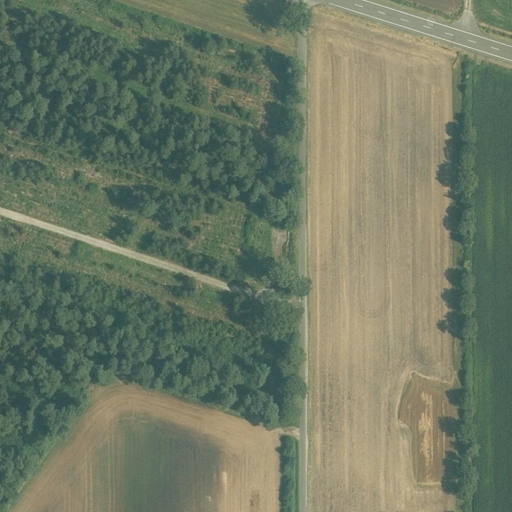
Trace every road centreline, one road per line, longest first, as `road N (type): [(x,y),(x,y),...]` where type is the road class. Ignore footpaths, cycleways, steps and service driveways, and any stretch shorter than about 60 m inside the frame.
road 1 (unclassified): [(303,511),(300,0)]
road 2 (secondary): [(336,0),(511,55)]
